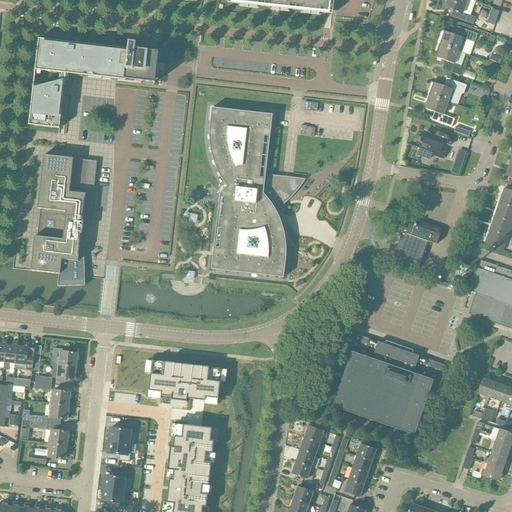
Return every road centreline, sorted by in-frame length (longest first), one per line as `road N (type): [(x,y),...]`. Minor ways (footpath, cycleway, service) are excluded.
road 1 (unclassified): [(381,103),(365,93),(173,71),(170,91)]
road 2 (residential): [(370,166),(473,180),(511,92)]
road 3 (tertiary): [(271,329),(314,301),(332,277),(351,242),(370,166)]
road 4 (residential): [(265,511),(284,377),(271,329)]
road 5 (residential): [(152,511),(163,413),(94,405)]
road 6 (tertiary): [(271,329),(198,338),(105,326)]
road 7 (residential): [(0,6),(151,23)]
road 8 (residential): [(388,511),(402,481),(501,511),(511,506)]
